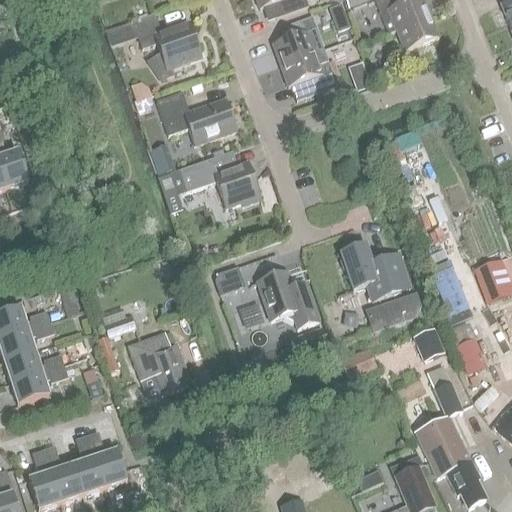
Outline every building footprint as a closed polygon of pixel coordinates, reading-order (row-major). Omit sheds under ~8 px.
[(253,0),(258,13),(270,9),(275,23),(307,11),(303,0),(253,0)] [(344,0),(349,10),(373,0),(344,0)] [(381,0),(373,3),(387,38),(395,35),(429,21),(420,0),(419,0),(409,4),(407,0),(381,0)] [(511,0),(511,2),(511,3),(500,9),(507,28),(511,26),(511,0)] [(342,8),(328,12),(334,30),(337,36),(350,32),(342,8)] [(279,70),(314,58),(310,47),(319,43),(311,21),(278,33),(283,44),(271,48),(279,70)] [(429,21),(395,35),(404,56),(438,42),(429,21)] [(156,49),(160,60),(149,67),(162,86),(172,82),(170,74),(200,64),(188,27),(160,37),(155,22),(132,30),(141,54),(156,49)] [(314,58),(279,70),(287,92),(298,88),(304,103),(336,91),(327,66),(318,69),(314,58)] [(369,82),(357,86),(361,95),(372,91),(370,87),(369,82)] [(181,97),(155,106),(167,141),(187,134),(193,150),(235,135),(225,105),(188,118),(181,97)] [(138,106),(140,114),(154,109),(151,101),(138,106)] [(439,131),(425,136),(437,166),(450,161),(439,131)] [(400,155),(400,156),(421,148),(415,135),(395,143),(395,145),(400,155)] [(0,179),(5,194),(27,187),(17,157),(2,162),(0,156),(4,155),(0,141),(0,179)] [(400,155),(395,145),(387,148),(391,159),(400,155)] [(178,175),(169,150),(150,156),(159,182),(169,178),(178,175)] [(403,162),(400,156),(400,155),(391,159),(394,165),(403,162)] [(236,171),(231,156),(178,175),(169,178),(177,201),(186,198),(216,187),(225,214),(240,208),(241,211),(259,204),(246,168),(236,171)] [(431,216),(420,219),(424,231),(435,228),(431,216)] [(371,306),(394,298),(410,293),(399,259),(370,269),(364,250),(339,259),(341,262),(339,266),(342,275),(346,277),(352,295),(366,291),(371,306)] [(432,266),(446,260),(443,253),(429,259),(432,266)] [(474,273),(489,308),(511,298),(511,288),(501,262),(474,273)] [(427,273),(446,321),(467,312),(449,265),(427,273)] [(293,326),(296,335),(318,327),(305,289),(291,294),(286,277),(256,287),(269,326),(284,321),(293,326)] [(79,317),(70,289),(57,293),(67,321),(79,317)] [(420,309),(416,298),(365,316),(373,339),(411,324),(420,309)] [(255,306),(237,312),(244,330),(262,324),(255,306)] [(0,343),(49,328),(45,317),(28,322),(30,326),(24,328),(19,313),(0,319),(0,343)] [(60,321),(57,313),(47,317),(50,324),(60,321)] [(108,343),(136,333),(132,321),(104,331),(108,343)] [(451,330),(455,346),(470,342),(466,326),(451,330)] [(0,357),(3,367),(33,357),(29,343),(34,341),(36,345),(53,340),(49,328),(0,343),(0,357)] [(299,364),(330,353),(323,331),(291,342),(299,364)] [(420,339),(431,363),(444,357),(434,333),(420,339)] [(141,384),(154,380),(159,393),(164,391),(167,399),(185,392),(182,384),(188,382),(175,348),(169,350),(165,338),(129,351),(141,384)] [(476,342),(457,350),(469,378),(488,370),(476,342)] [(106,343),(96,346),(108,379),(118,375),(106,343)] [(341,364),(348,383),(378,372),(371,353),(341,364)] [(10,389),(63,372),(59,360),(42,366),(44,370),(38,371),(33,357),(3,367),(10,389)] [(63,372),(10,389),(17,411),(48,401),(43,387),(49,385),(50,389),(67,383),(63,372)] [(445,424),(414,439),(436,483),(445,479),(456,501),(460,499),(466,511),(471,511),(484,505),(474,486),(478,484),(448,423),(461,417),(442,372),(426,379),(445,424)] [(82,378),(85,389),(97,385),(93,374),(82,378)] [(476,381),(469,384),(473,393),(480,390),(476,381)] [(481,412),(498,396),(490,388),(473,404),(481,412)] [(511,411),(510,413),(509,412),(491,433),(511,450),(511,411)] [(86,441),(103,494),(125,487),(116,457),(101,461),(99,455),(103,454),(97,437),(86,441)] [(103,494),(86,441),(74,445),(80,462),(84,461),(86,466),(71,471),(81,501),(103,494)] [(42,455),(59,508),(81,501),(71,471),(58,476),(56,470),(59,469),(54,452),(42,455)] [(48,511),(59,508),(42,455),(31,459),(36,476),(40,475),(42,481),(27,485),(35,511),(48,511)] [(431,511),(434,511),(417,472),(393,482),(406,511),(403,511),(431,511)] [(361,496),(382,487),(377,475),(356,484),(361,496)] [(0,502),(0,511),(15,511),(11,500),(13,500),(5,476),(0,477),(0,496),(1,496),(3,502),(0,502)]
